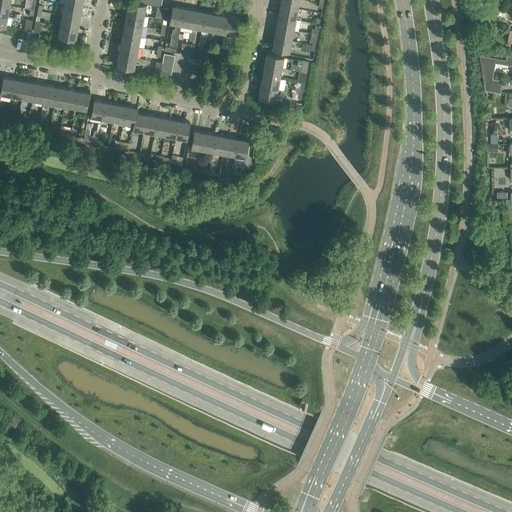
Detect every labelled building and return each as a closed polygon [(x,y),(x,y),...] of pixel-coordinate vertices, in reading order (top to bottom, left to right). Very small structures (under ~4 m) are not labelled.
[(144,15),(146,4),(144,4),(139,2),(133,1),(129,0),(127,12),(144,15)] [(298,8),(299,0),(281,0),(280,5),(298,8)] [(0,13),(8,15),(10,5),(0,2),(0,13)] [(80,18),(82,7),(64,4),(62,15),(80,18)] [(181,24),(184,7),(173,5),(170,22),(176,23),(175,28),(173,28),(169,45),(177,46),(181,24)] [(296,19),(298,8),(280,5),(278,15),(296,19)] [(163,7),(161,7),(158,6),(156,17),(161,18),(163,18),(167,19),(169,8),(163,7)] [(191,26),(195,9),(184,7),(181,24),(191,26)] [(202,28),(205,11),(195,9),(191,26),(202,28)] [(213,30),(216,13),(205,11),(202,28),(213,30)] [(142,26),(144,15),(127,12),(125,22),(142,26)] [(223,32),(226,15),(216,13),(213,30),(223,32)] [(78,28),(80,18),(62,15),(60,25),(78,28)] [(237,17),(226,15),(223,32),(234,34),(237,17)] [(294,29),(296,19),(278,15),(276,26),(294,29)] [(30,31),(32,20),(26,19),(24,30),(30,31)] [(36,21),(34,31),(40,33),(42,22),(36,21)] [(140,36),(142,26),(125,22),(123,33),(140,36)] [(76,39),(78,28),(60,25),(58,36),(67,38),(75,39),(76,39)] [(292,40),(294,29),(276,26),(274,37),(292,40)] [(138,47),(140,36),(123,33),(121,44),(138,47)] [(318,34),(317,34),(311,33),(310,39),(308,38),(307,43),(309,44),(315,45),(318,34)] [(290,51),(292,40),(274,37),(272,48),(290,51)] [(194,44),(188,43),(186,54),(192,55),(194,44)] [(136,57),(138,47),(121,44),(119,54),(136,57)] [(230,59),(231,53),(220,51),(219,57),(230,59)] [(284,56),(266,53),(264,64),(282,67),(284,56)] [(134,68),(136,58),(136,57),(119,54),(117,65),(134,68)] [(307,72),(309,61),(298,59),(297,65),(302,65),(301,71),(307,72)] [(161,73),(161,70),(162,64),(162,62),(156,61),(154,71),(161,73)] [(280,78),(282,67),(264,64),(262,75),(280,78)] [(307,72),(301,71),(298,70),(297,75),(298,76),(297,81),(300,82),(305,82),(307,72)] [(278,88),(280,78),(262,75),(260,85),(278,88)] [(12,95),(15,78),(3,76),(1,87),(1,93),(12,95)] [(23,97),(26,80),(15,78),(12,95),(23,97)] [(489,78),(488,84),(501,86),(502,80),(489,78)] [(33,99),(36,82),(26,80),(23,97),(33,99)] [(43,101),(47,84),(36,82),(33,99),(43,101)] [(54,103),(57,86),(47,84),(43,101),(54,103)] [(500,92),(501,86),(488,84),(487,90),(500,92)] [(276,100),(278,88),(260,85),(258,96),(276,100)] [(65,105),(68,88),(57,86),(54,103),(65,105)] [(76,107),(79,90),(68,88),(65,105),(76,107)] [(86,109),(89,92),(79,90),(76,107),(86,109)] [(102,118),(105,101),(94,98),(91,116),(102,118)] [(112,120),(116,103),(105,101),(102,118),(112,120)] [(123,122),(127,105),(116,103),(112,120),(123,122)] [(137,107),(127,105),(123,122),(134,124),(136,111),(137,111),(137,107)] [(144,131),(147,113),(137,111),(136,111),(134,124),(133,129),(144,131)] [(154,133),(158,115),(147,113),(144,131),(154,133)] [(165,135),(168,117),(158,115),(154,133),(165,135)] [(176,137),(179,119),(168,117),(165,135),(176,137)] [(187,139),(190,121),(179,119),(176,137),(187,139)] [(70,136),(71,133),(71,128),(61,126),(59,133),(70,136)] [(202,149),(205,131),(194,129),(191,147),(202,149)] [(92,142),(97,143),(98,139),(100,131),(95,130),(92,142)] [(213,151),(216,133),(205,131),(202,149),(213,151)] [(121,133),(119,145),(118,149),(128,151),(129,151),(131,143),(125,142),(126,134),(121,133)] [(223,153),(227,135),(216,133),(213,151),(223,153)] [(234,155),(237,137),(227,135),(223,153),(234,155)] [(248,139),(237,137),(234,155),(245,157),(248,139)] [(226,172),(231,173),(231,169),(226,168),(225,172),(221,171),(220,171),(219,179),(225,180),(226,172)] [(219,179),(220,171),(210,170),(209,174),(217,175),(217,178),(219,179)]
